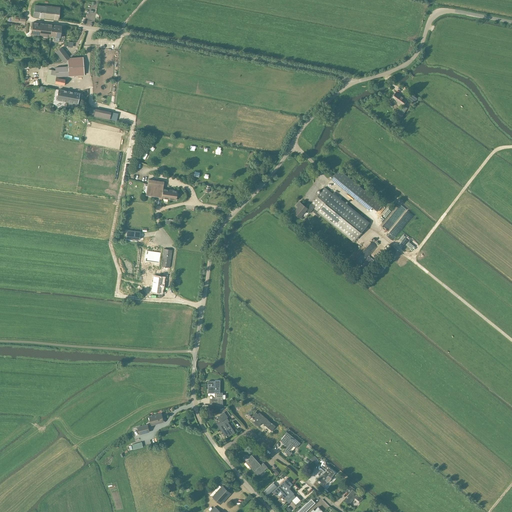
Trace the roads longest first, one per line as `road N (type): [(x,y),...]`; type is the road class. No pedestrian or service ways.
road 1 (unclassified): [(220,452),(194,406),(211,248),(300,130),(353,83)]
road 2 (track): [(511,341),(410,259),(495,149),(511,146)]
road 3 (unclassified): [(353,83),(80,26)]
road 4 (track): [(0,188),(118,203),(132,123),(90,104),(88,82)]
road 5 (unclassified): [(353,83),(405,64),(442,11),(511,22)]
road 6 (residential): [(342,511),(254,436),(220,452)]
